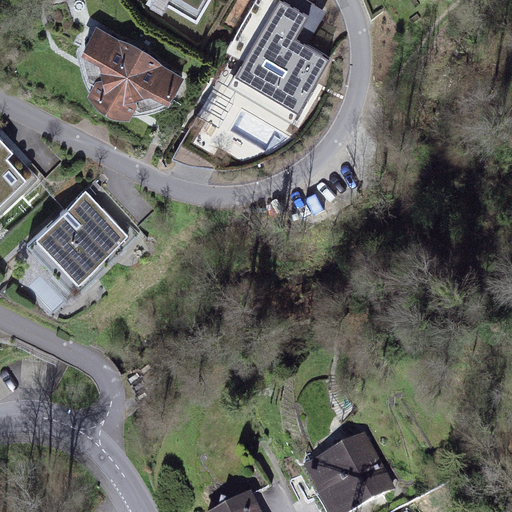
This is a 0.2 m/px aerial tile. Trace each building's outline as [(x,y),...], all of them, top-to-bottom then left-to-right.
[(139,0),(137,4),(193,35),(212,0),(139,0)] [(179,82),(82,30),(67,59),(90,71),(71,106),(116,130),(132,99),(161,115),(179,82)] [(0,212),(39,178),(2,137),(0,139),(0,212)] [(90,184),(27,245),(76,294),(138,232),(90,184)] [(370,440),(302,474),(320,511),(361,511),(397,494),(370,440)] [(270,511),(265,498),(232,511),(270,511)]
